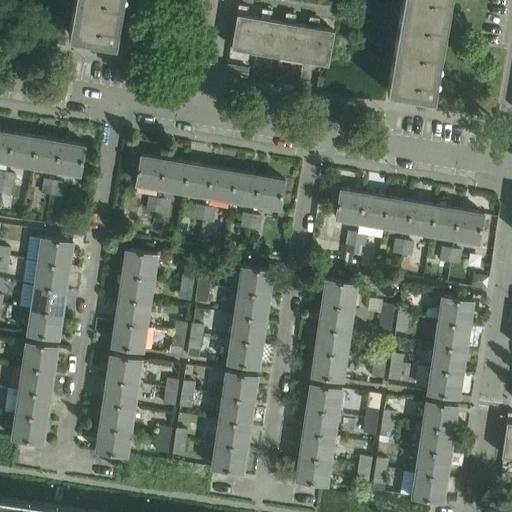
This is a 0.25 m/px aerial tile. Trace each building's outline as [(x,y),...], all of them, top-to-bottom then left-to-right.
[(0,0),(0,6),(10,8),(11,0),(0,0)] [(75,0),(72,22),(71,22),(69,34),(116,42),(118,30),(113,29),(117,0),(75,0)] [(431,83),(445,0),(403,0),(390,77),(390,76),(387,89),(434,97),(436,84),(431,83)] [(247,15),(248,6),(239,5),(232,47),(255,51),(261,18),(247,15)] [(279,55),(285,22),(271,19),(272,10),(263,9),(261,18),(255,51),(279,55)] [(302,59),(308,26),(294,23),(296,14),(286,13),(285,22),(279,55),(302,59)] [(328,63),(334,30),(318,27),(319,18),(310,17),(308,26),(302,59),(328,63)] [(227,64),(226,75),(236,76),(238,66),(227,64)] [(13,132),(0,129),(0,159),(8,161),(13,132)] [(36,136),(13,132),(8,161),(32,165),(36,136)] [(60,140),(36,136),(32,165),(55,169),(60,140)] [(80,173),(85,144),(60,140),(55,169),(80,173)] [(160,187),(165,158),(141,154),(136,183),(160,187)] [(184,191),(189,162),(165,158),(160,187),(184,191)] [(207,195),(212,166),(189,162),(184,191),(207,195)] [(236,170),(212,166),(207,195),(231,199),(236,170)] [(259,174),(236,170),(231,199),(254,203),(259,174)] [(13,186),(15,174),(6,172),(3,192),(11,193),(12,186),(13,186)] [(279,207),(284,178),(259,174),(254,203),(279,207)] [(42,191),(51,193),(53,180),(44,179),(42,191)] [(60,194),(62,182),(53,180),(51,193),(60,194)] [(335,217),(359,221),(364,192),(340,188),(335,217)] [(383,225),(388,196),(364,192),(359,221),(383,225)] [(411,200),(388,196),(383,225),(406,229),(411,200)] [(156,211),(158,198),(149,197),(147,209),(156,211)] [(167,200),(158,198),(156,211),(165,212),(167,200)] [(431,233),(436,204),(411,200),(406,229),(431,233)] [(459,208),(436,204),(431,233),(454,237),(459,208)] [(203,219),(205,206),(196,205),(194,217),(203,219)] [(214,208),(205,206),(203,219),(212,221),(214,208)] [(479,241),(484,212),(459,208),(454,237),(479,241)] [(241,226),(250,227),(252,214),(243,213),(241,226)] [(259,229),(261,216),(252,214),(250,227),(259,229)] [(346,243),(355,245),(357,232),(348,231),(346,243)] [(364,246),(366,234),(357,232),(355,245),(364,246)] [(41,235),(38,259),(70,263),(73,240),(41,235)] [(402,253),(405,240),(396,239),(393,251),(402,253)] [(411,255),(414,242),(405,240),(402,253),(411,255)] [(11,247),(0,245),(0,258),(9,259),(11,247)] [(441,260),(450,261),(452,248),(443,247),(441,260)] [(126,248),(122,271),(154,276),(157,252),(126,248)] [(459,263),(461,250),(452,248),(450,261),(459,263)] [(9,259),(0,258),(0,270),(7,272),(9,259)] [(70,263),(38,259),(34,283),(66,288),(70,263)] [(241,265),(238,288),(269,293),(273,269),(241,265)] [(122,271),(119,296),(150,300),(154,276),(122,271)] [(183,273),(181,285),(193,287),(194,275),(183,273)] [(211,277),(199,275),(198,287),(209,289),(211,277)] [(325,277),(322,301),(353,306),(357,282),(325,277)] [(66,288),(34,283),(31,308),(62,313),(66,288)] [(193,287),(181,285),(179,297),(191,299),(193,287)] [(209,289),(198,287),(196,299),(207,301),(209,289)] [(269,293),(238,288),(234,313),(266,317),(269,293)] [(441,295),(438,318),(469,323),(473,299),(441,295)] [(119,296),(115,320),(146,325),(150,300),(119,296)] [(353,306),(322,301),(318,325),(350,329),(353,306)] [(383,303),(381,315),(392,316),(394,304),(383,303)] [(399,305),(397,317),(409,319),(410,307),(399,305)] [(62,313),(31,308),(27,332),(59,337),(62,313)] [(266,317),(234,313),(231,337),(262,342),(266,317)] [(392,316),(381,315),(379,327),(391,329),(392,316)] [(409,319),(397,317),(396,329),(407,331),(409,319)] [(469,323),(438,318),(434,342),(466,347),(469,323)] [(146,325),(115,320),(111,344),(143,349),(146,325)] [(176,320),(174,333),(185,334),(187,322),(176,320)] [(192,323),(190,335),(202,337),(203,325),(192,323)] [(350,329),(318,325),(315,349),(346,354),(350,329)] [(185,334),(174,333),(172,345),(184,346),(185,334)] [(202,337),(190,335),(189,347),(200,349),(202,337)] [(262,342),(231,337),(227,361),(259,366),(262,342)] [(26,340),(23,363),(54,368),(57,345),(26,340)] [(466,347),(434,342),(431,366),(462,371),(466,347)] [(346,354),(315,349),(311,374),(343,379),(346,354)] [(376,350),(374,362),(385,364),(387,352),(376,350)] [(110,352),(107,376),(138,380),(142,357),(110,352)] [(392,352),(390,365),(402,366),(403,354),(392,352)] [(385,364),(374,362),(372,374),(383,376),(385,364)] [(54,368),(23,363),(19,388),(50,393),(54,368)] [(402,366),(390,365),(389,377),(400,379),(402,366)] [(462,371),(431,366),(427,391),(458,396),(462,371)] [(226,369),(222,393),(254,398),(257,374),(226,369)] [(107,376),(103,401),(135,405),(138,380),(107,376)] [(167,378),(166,390),(177,391),(179,379),(167,378)] [(184,380),(182,392),(193,394),(195,382),(184,380)] [(310,382),(307,405),(338,410),(342,386),(310,382)] [(50,393),(19,388),(15,412),(47,417),(50,393)] [(177,391),(166,390),(164,402),(175,404),(177,391)] [(193,394),(182,392),(180,404),(191,406),(193,394)] [(254,398),(222,393),(219,418),(250,422),(254,398)] [(426,399),(422,422),(454,427),(457,404),(426,399)] [(135,405),(103,401),(99,425),(131,429),(135,405)] [(338,410),(307,405),(303,430),(334,435),(338,410)] [(367,407),(366,419),(377,421),(379,409),(367,407)] [(384,409),(382,422),(393,423),(395,411),(384,409)] [(47,417),(15,412),(12,436),(43,441),(47,417)] [(502,454),(511,455),(511,412),(508,412),(502,454)] [(250,422),(219,418),(215,442),(247,447),(250,422)] [(377,421),(366,419),(364,431),(375,433),(377,421)] [(393,423),(382,422),(380,434),(391,435),(393,423)] [(454,427),(422,422),(419,447),(450,452),(454,427)] [(131,429),(99,425),(96,449),(127,454),(131,429)] [(160,425),(158,437),(170,439),(172,427),(160,425)] [(188,429),(177,428),(175,440),(186,442),(188,429)] [(334,435),(303,430),(299,454),(331,459),(334,435)] [(170,439),(158,437),(157,449),(168,451),(170,439)] [(186,442),(175,440),(173,452),(184,454),(186,442)] [(247,447),(215,442),(212,466),(243,471),(247,447)] [(450,452),(419,447),(415,471),(447,476),(450,452)] [(331,459),(299,454),(296,478),(327,483),(331,459)] [(360,455),(359,467),(370,469),(372,456),(360,455)] [(388,459),(377,457),(375,469),(386,471),(388,459)] [(370,469),(359,467),(357,479),(368,481),(370,469)] [(384,483),(386,471),(375,469),(373,481),(372,489),(384,490),(384,483)] [(447,476),(415,471),(412,496),(443,500),(447,476)] [(0,511),(71,511),(0,501),(0,511)]
